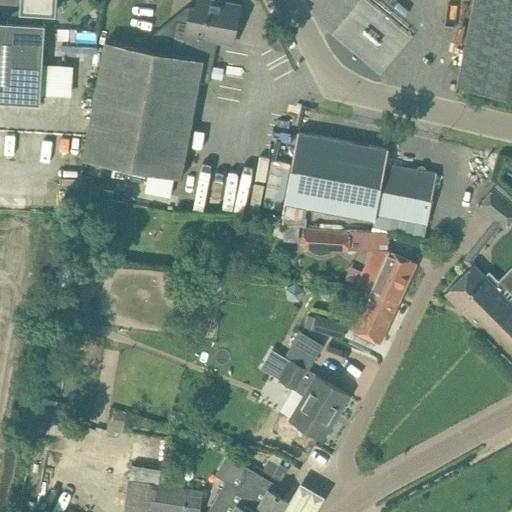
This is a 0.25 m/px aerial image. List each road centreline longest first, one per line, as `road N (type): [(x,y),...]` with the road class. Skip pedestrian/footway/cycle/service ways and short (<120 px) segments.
road 1 (unclassified): [(511,125),(348,87),(315,57),(288,0)]
road 2 (residential): [(347,507),(336,475),(350,436),(440,258)]
road 3 (tertiary): [(347,507),(511,413)]
